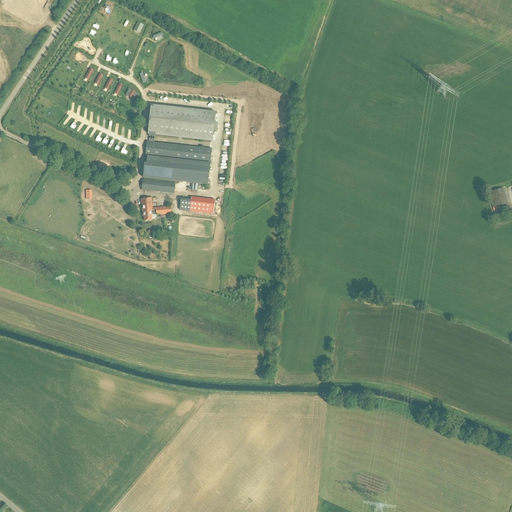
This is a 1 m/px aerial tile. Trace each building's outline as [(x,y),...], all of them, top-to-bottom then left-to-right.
[(22,0),(18,6),(43,23),(58,0),(22,0)] [(4,27),(30,44),(43,23),(18,6),(4,27)] [(90,68),(85,79),(88,80),(93,70),(90,68)] [(94,84),(98,85),(103,75),(100,73),(94,84)] [(110,79),(104,89),(108,91),(113,80),(110,79)] [(114,94),(117,96),(123,85),(119,84),(114,94)] [(135,100),(138,93),(129,89),(126,95),(135,100)] [(151,105),(148,134),(150,134),(149,142),(154,142),(155,134),(213,141),(216,112),(151,105)] [(147,141),(145,156),(147,156),(148,156),(210,164),(212,149),(154,142),(149,142),(147,141)] [(143,180),(142,190),(174,194),(175,181),(208,185),(210,164),(148,156),(147,164),(145,164),(143,178),(145,178),(144,180),(143,180)] [(509,208),(504,188),(488,192),(494,212),(509,208)] [(181,199),(180,211),(190,212),(196,213),(214,215),(215,200),(197,198),(191,197),(191,200),(181,199)] [(152,221),(152,215),(156,215),(171,214),(171,207),(152,208),(152,198),(141,199),(142,217),(144,217),(145,221),(152,221)]
